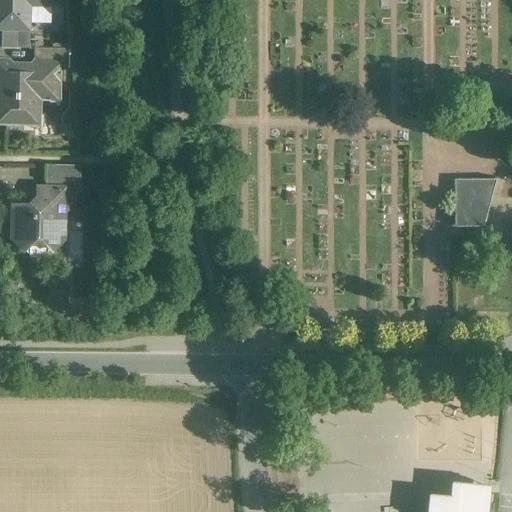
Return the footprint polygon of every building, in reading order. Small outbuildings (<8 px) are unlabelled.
[(50,0),(0,0),(0,29),(2,29),(24,30),(24,29),(25,1),(51,2),(50,0)] [(24,30),(2,29),(1,48),(30,49),(30,29),(24,29),(24,30)] [(67,50),(38,49),(37,67),(37,68),(49,69),(67,69),(67,50)] [(37,67),(13,66),(9,61),(0,60),(0,96),(0,108),(3,112),(3,126),(22,126),(27,121),(27,115),(39,115),(39,98),(47,98),(50,102),(58,102),(59,84),(55,80),(49,80),(49,69),(37,68),(37,67)] [(45,166),(45,191),(68,191),(68,193),(81,194),(79,167),(45,166)] [(455,228),(483,229),(491,199),(496,181),(454,182),(455,228)] [(14,208),(13,240),(23,250),(29,256),(45,256),(52,250),(52,251),(61,241),(62,212),(68,207),(68,193),(68,191),(45,191),(38,191),(38,205),(31,211),(28,208),(14,208)] [(190,328),(176,329),(176,337),(190,336),(190,328)] [(486,511),(489,486),(451,483),(449,497),(428,495),(427,511),(486,511)]
